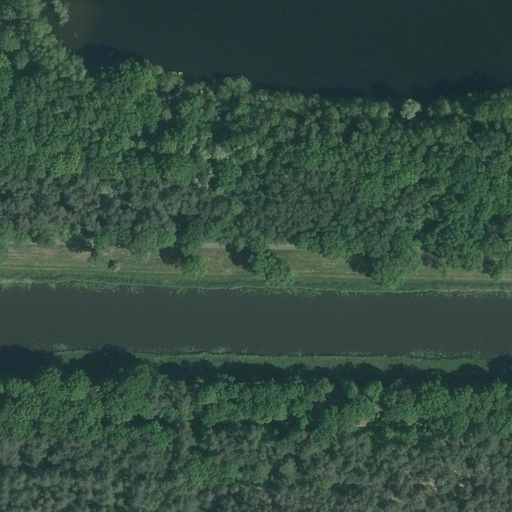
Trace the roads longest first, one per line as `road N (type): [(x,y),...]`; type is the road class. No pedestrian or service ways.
road 1 (track): [(0,161),(511,182)]
road 2 (track): [(511,416),(0,408)]
